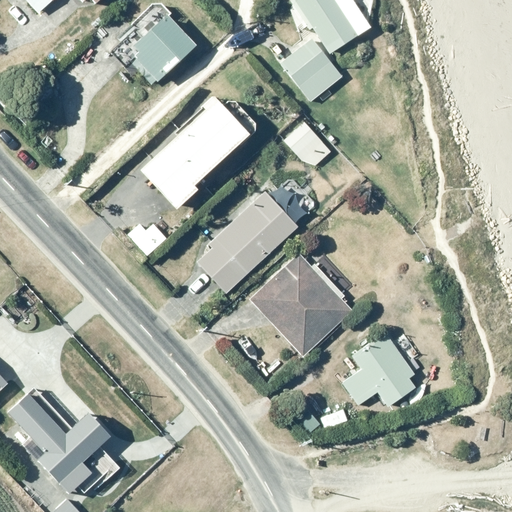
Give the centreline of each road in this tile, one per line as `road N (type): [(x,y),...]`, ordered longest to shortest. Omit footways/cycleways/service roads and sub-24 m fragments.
road 1 (secondary): [(278,511),(212,409),(0,179)]
road 2 (track): [(280,511),(373,491),(511,480)]
